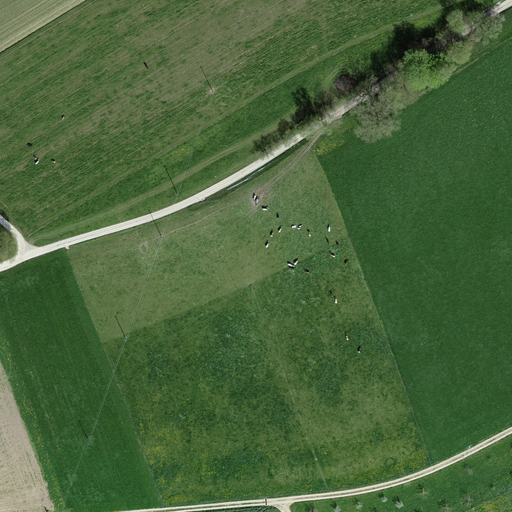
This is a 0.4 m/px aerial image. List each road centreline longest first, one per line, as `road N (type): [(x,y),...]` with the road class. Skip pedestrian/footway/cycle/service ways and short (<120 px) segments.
road 1 (residential): [(36,255),(213,191),(507,0)]
road 2 (track): [(511,430),(392,485),(271,500)]
road 3 (track): [(271,500),(142,511)]
